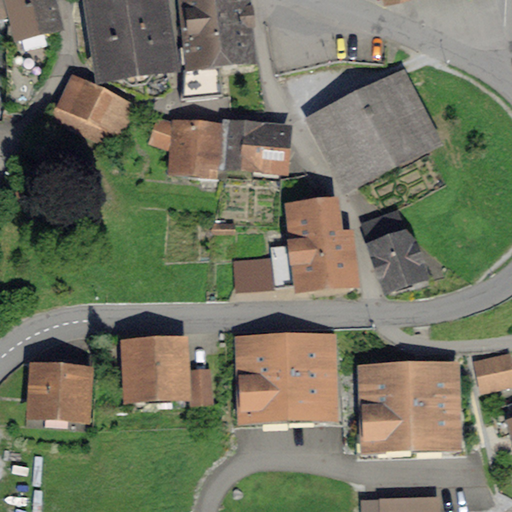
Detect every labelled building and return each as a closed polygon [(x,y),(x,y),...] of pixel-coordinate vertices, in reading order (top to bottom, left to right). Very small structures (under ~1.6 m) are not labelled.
[(0,0),(0,21),(9,19),(3,0),(0,0)] [(56,29),(49,0),(11,0),(24,52),(47,47),(43,32),(56,29)] [(162,94),(168,94),(165,70),(170,70),(159,0),(91,0),(103,81),(140,98),(146,97),(147,100),(163,97),(162,94)] [(252,30),(249,0),(179,0),(182,29),(191,28),(193,50),(180,51),(182,73),(215,71),(214,63),(247,60),(245,31),(252,30)] [(127,108),(77,84),(63,111),(113,136),(127,108)] [(423,144),(396,89),(323,125),(350,180),(423,144)] [(159,122),(151,145),(171,153),(173,127),(159,122)] [(266,133),(225,129),(225,131),(173,127),(171,153),(169,172),(203,175),(204,163),(255,168),(254,181),(280,183),(284,137),(266,135),(266,133)] [(296,212),(298,228),(269,231),(274,282),(303,279),(304,288),(356,283),(351,242),(337,243),(334,208),(296,212)] [(405,240),(398,218),(369,228),(390,290),(419,280),(412,259),(419,256),(415,246),(409,239),(405,240)] [(329,415),(327,345),(245,348),(247,418),(329,415)] [(181,350),(130,352),(130,370),(124,371),(126,399),(183,397),(181,350)] [(511,387),(506,360),(479,365),(485,393),(511,387)] [(84,379),(77,379),(78,363),(55,362),(54,377),(38,376),(36,414),(83,416),(84,379)] [(210,407),(208,375),(192,376),(193,407),(210,407)] [(452,445),(450,375),(368,377),(371,447),(452,445)]
